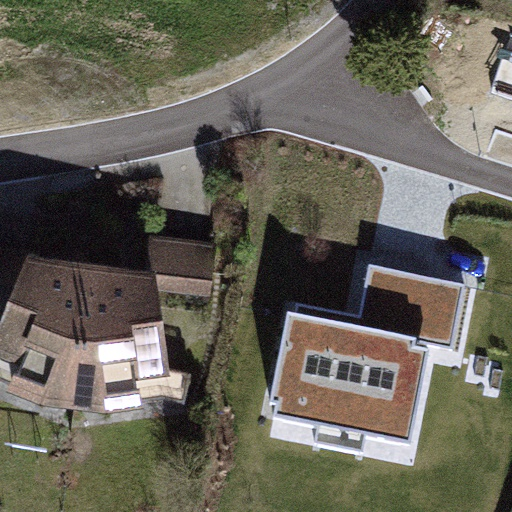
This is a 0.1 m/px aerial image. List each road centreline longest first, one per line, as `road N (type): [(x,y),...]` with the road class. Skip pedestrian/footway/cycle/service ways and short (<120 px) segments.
road 1 (residential): [(0,172),(136,154),(304,94)]
road 2 (residential): [(304,94),(427,158),(511,184)]
road 3 (residential): [(304,94),(405,0)]
